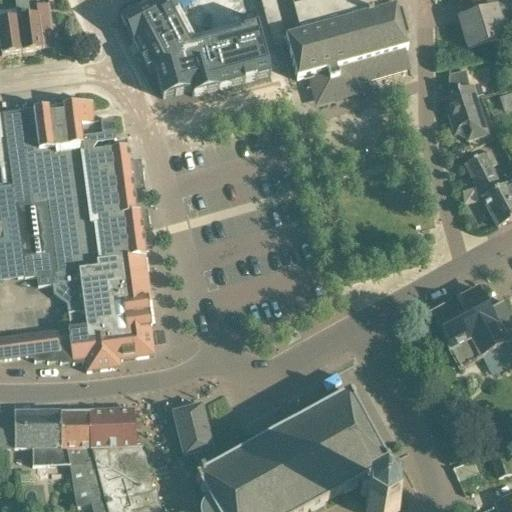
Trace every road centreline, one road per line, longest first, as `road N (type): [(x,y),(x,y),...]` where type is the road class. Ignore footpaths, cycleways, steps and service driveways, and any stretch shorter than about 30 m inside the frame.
road 1 (residential): [(216,365),(147,134),(119,80)]
road 2 (residential): [(461,267),(429,152),(423,0)]
road 3 (tertiary): [(216,365),(89,391),(0,394)]
road 4 (residential): [(431,511),(435,486),(357,328)]
road 5 (tertiary): [(357,328),(216,365)]
road 6 (tertiary): [(357,328),(461,267)]
road 7 (residential): [(119,80),(83,73),(0,85)]
